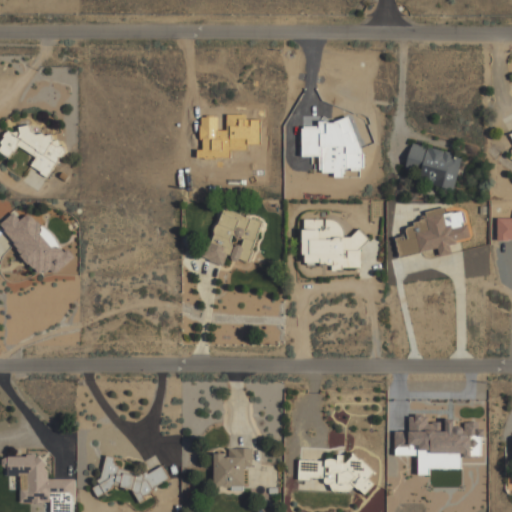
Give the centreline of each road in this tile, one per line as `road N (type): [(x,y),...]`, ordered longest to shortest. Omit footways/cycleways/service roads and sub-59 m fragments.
road 1 (residential): [(511,23),(0,21)]
road 2 (residential): [(0,353),(511,354)]
